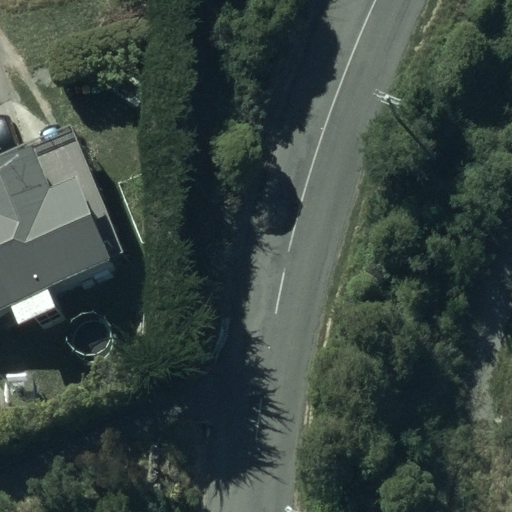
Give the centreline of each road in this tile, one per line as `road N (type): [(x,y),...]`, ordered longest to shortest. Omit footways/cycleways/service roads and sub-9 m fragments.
road 1 (unclassified): [(388,0),(351,84),(281,306),(249,511)]
road 2 (track): [(511,250),(496,297),(474,511)]
